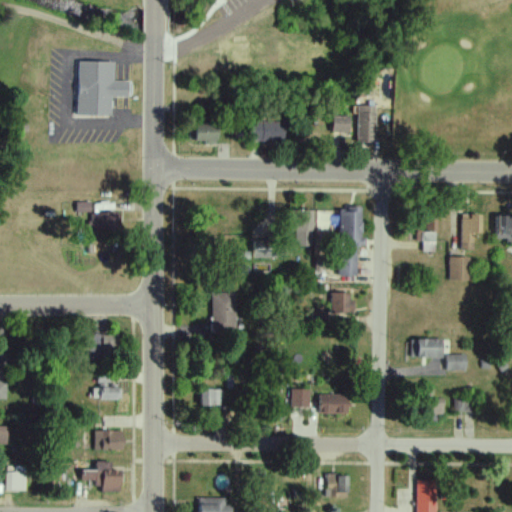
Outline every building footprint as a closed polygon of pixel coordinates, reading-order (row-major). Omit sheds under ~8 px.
[(251,141),(286,141),(286,122),(251,122),(251,141)] [(192,143),(216,143),(216,125),(192,125),(192,143)] [(338,276),(356,276),(356,242),(361,242),(361,208),(339,208),(338,276)] [(312,210),(291,210),(291,247),(312,247),(312,210)] [(417,214),(417,252),(435,252),(435,214),(417,214)] [(460,251),(476,251),(476,214),(460,214),(460,251)] [(285,240),(254,240),(254,259),(285,259),(285,240)] [(353,313),(353,298),(343,298),(343,292),(331,292),(331,313),(353,313)] [(236,293),(211,293),(211,336),(236,336),(236,293)] [(117,336),(91,336),(91,357),(117,357),(117,336)] [(410,340),(410,359),(436,358),(436,339),(410,340)] [(447,371),(466,371),(466,355),(447,355),(447,371)] [(117,384),(111,384),(111,374),(95,374),(95,400),(117,400),(117,384)] [(444,399),(430,399),(430,389),(419,389),(419,422),(444,422),(444,399)] [(200,406),(222,406),(222,390),(200,390),(200,406)] [(309,390),(291,390),(291,409),(309,409),(309,390)] [(348,415),(348,394),(319,394),(319,415),(348,415)] [(457,397),(458,412),(476,411),(475,396),(457,397)] [(122,451),(122,430),(92,430),(92,451),(122,451)] [(120,493),(120,468),(95,468),(95,493),(120,493)] [(25,471),(5,471),(5,491),(25,491),(25,471)] [(327,496),(343,497),(345,476),(328,475),(327,496)] [(436,511),(436,481),(418,481),(417,511),(436,511)] [(198,511),(230,511),(230,498),(199,498),(198,511)]
